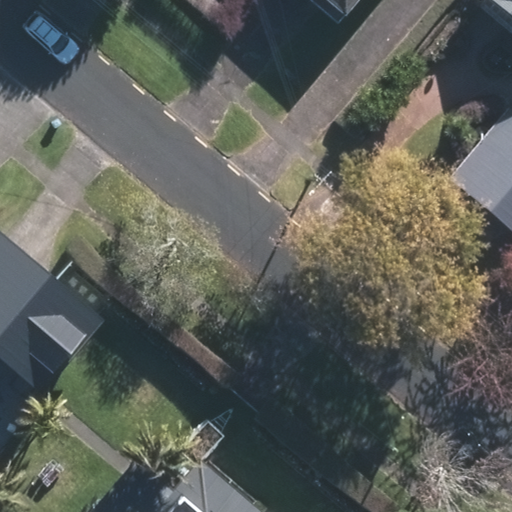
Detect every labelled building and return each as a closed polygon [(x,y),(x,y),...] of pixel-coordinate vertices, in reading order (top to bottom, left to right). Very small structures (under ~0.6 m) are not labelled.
[(337,0),(352,12),(362,0),(337,0)] [(511,0),(500,0),(511,10),(511,0)] [(511,102),(453,172),(511,221),(511,102)] [(9,220),(0,231),(0,347),(51,391),(118,312),(9,220)] [(273,511),(208,459),(185,487),(141,451),(91,511),(273,511)]
